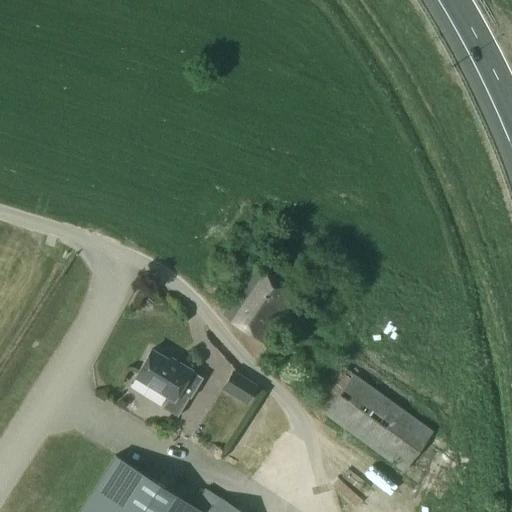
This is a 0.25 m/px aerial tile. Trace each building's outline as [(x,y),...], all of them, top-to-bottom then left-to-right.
[(255,264),(220,313),(269,348),(257,365),(310,403),(337,364),(302,337),(311,325),(295,313),(294,314),(285,307),(295,292),(255,264)] [(203,378),(192,371),(191,371),(192,370),(179,363),(178,365),(151,349),(135,377),(168,397),(162,407),(178,417),(189,398),(191,398),(203,378)] [(233,371),(223,388),(245,402),(256,385),(233,371)] [(353,374),(324,414),(404,471),(433,431),(353,374)] [(77,511),(241,511),(204,488),(193,506),(114,455),(77,511)]
